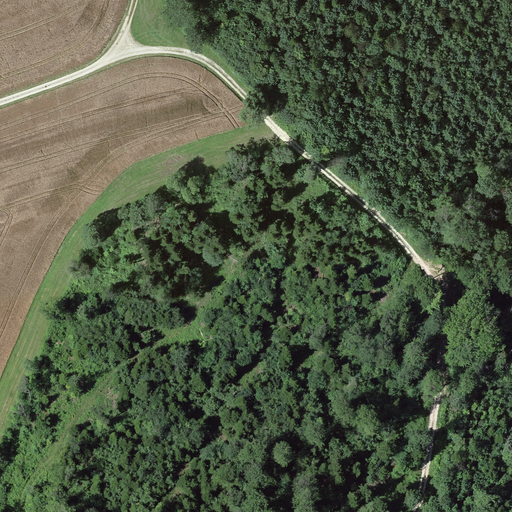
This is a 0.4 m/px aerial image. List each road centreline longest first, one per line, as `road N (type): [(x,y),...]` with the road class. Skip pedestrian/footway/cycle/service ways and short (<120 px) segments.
road 1 (track): [(116,54),(165,48),(211,65),(400,236),(433,283),(444,355),(415,511)]
road 2 (track): [(0,99),(116,54),(133,0)]
